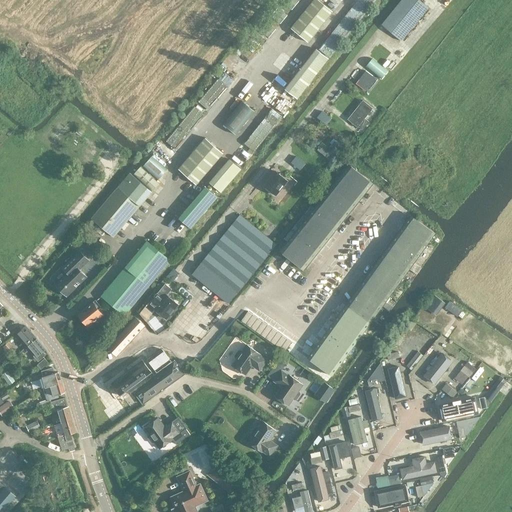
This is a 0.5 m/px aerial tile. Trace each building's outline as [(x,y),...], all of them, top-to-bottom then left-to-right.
[(318,0),(313,0),(291,28),(299,36),(308,42),(332,12),(318,0)] [(417,0),(401,0),(381,25),(401,41),(428,8),(417,0)] [(316,49),(285,90),(297,99),(329,58),(316,49)] [(377,80),(366,72),(356,85),(367,93),(377,80)] [(209,109),(229,86),(219,78),(200,100),(209,109)] [(284,91),(245,143),(256,151),(295,99),(284,91)] [(358,127),(365,118),(373,108),(363,100),(347,119),(358,127)] [(235,134),(254,111),(242,101),(223,124),(235,134)] [(195,105),(170,140),(179,147),(204,112),(195,105)] [(323,110),(318,116),(327,124),(332,118),(323,110)] [(362,130),(369,122),(365,118),(358,127),(362,130)] [(206,138),(179,169),(196,184),(223,153),(206,138)] [(334,152),(340,146),(334,141),(329,148),(322,142),(318,147),(333,159),(337,155),(334,152)] [(337,155),(343,148),(340,146),(334,152),(337,155)] [(382,153),(377,160),(386,167),(392,159),(382,153)] [(167,169),(152,155),(142,167),(157,181),(167,169)] [(297,155),(292,162),(301,169),(306,162),(297,155)] [(221,192),(241,169),(230,159),(210,183),(221,192)] [(304,270),(372,184),(349,165),(280,251),(304,270)] [(159,184),(140,167),(134,173),(153,191),(159,184)] [(276,195),(287,181),(275,171),(264,186),(276,195)] [(118,187),(91,219),(113,237),(140,205),(151,191),(130,173),(118,187)] [(190,228),(217,197),(206,187),(179,218),(190,228)] [(228,303),(276,244),(240,215),(192,274),(228,303)] [(370,322),(435,233),(410,215),(346,305),(370,322)] [(89,260),(101,248),(92,241),(91,243),(89,242),(80,251),(89,260)] [(124,315),(170,260),(147,241),(101,296),(124,315)] [(87,277),(80,269),(89,260),(80,251),(63,268),(68,273),(55,285),(67,296),(87,277)] [(167,276),(173,280),(180,272),(174,267),(167,276)] [(165,284),(149,303),(155,308),(154,309),(166,319),(174,309),(178,305),(167,295),(172,289),(165,284)] [(434,314),(443,301),(435,295),(426,308),(434,314)] [(463,318),(467,311),(450,300),(446,307),(463,318)] [(102,315),(98,309),(100,307),(95,301),(78,314),(84,321),(83,323),(85,325),(87,325),(88,326),(102,315)] [(370,322),(346,305),(339,314),(364,331),(370,322)] [(246,324),(253,315),(248,311),(241,321),(246,324)] [(364,331),(339,314),(333,322),(357,340),(364,331)] [(251,328),(258,318),(253,315),(246,324),(251,328)] [(117,356),(145,326),(136,318),(108,347),(117,356)] [(255,331),(262,322),(258,318),(251,328),(255,331)] [(260,335),(267,325),(262,322),(255,331),(260,335)] [(357,340),(333,322),(326,331),(351,349),(357,340)] [(265,338),(272,329),(267,325),(260,335),(265,338)] [(36,339),(25,326),(20,330),(18,328),(11,333),(16,339),(19,336),(27,346),(36,339)] [(270,342),(277,332),(272,329),(265,338),(270,342)] [(351,349),(326,331),(320,340),(344,358),(351,349)] [(275,345),(282,336),(277,332),(270,342),(275,345)] [(280,349),(287,339),(282,336),(275,345),(280,349)] [(11,346),(6,339),(1,343),(6,350),(11,346)] [(42,351),(44,349),(36,339),(27,346),(34,354),(32,356),(37,362),(45,355),(42,351)] [(284,352),(292,343),(287,339),(280,349),(284,352)] [(344,358),(320,340),(313,349),(338,367),(344,358)] [(267,360),(259,355),(260,354),(247,344),(241,352),(240,351),(238,351),(235,356),(235,357),(237,358),(232,366),(245,375),(252,365),(259,370),(267,360)] [(155,354),(148,359),(157,372),(164,367),(171,362),(162,349),(155,354)] [(331,376),(338,367),(313,349),(307,358),(331,376)] [(399,358),(397,352),(387,354),(388,360),(399,358)] [(443,352),(425,374),(435,383),(454,361),(443,352)] [(40,370),(48,363),(44,358),(36,365),(40,370)] [(134,364),(109,384),(118,396),(148,373),(149,372),(140,360),(138,361),(134,364)] [(143,404),(184,374),(174,360),(153,376),(155,379),(135,393),(143,404)] [(388,368),(396,397),(414,392),(409,374),(403,376),(400,364),(388,368)] [(473,373),(464,366),(460,370),(469,377),(473,373)] [(60,382),(57,372),(54,373),(52,367),(40,371),(42,377),(40,377),(43,387),(44,387),(60,382)] [(14,380),(7,371),(1,375),(8,385),(14,380)] [(298,392),(303,384),(289,375),(289,376),(281,371),(274,381),(281,386),(274,396),(288,405),(293,398),(294,399),(296,399),(299,394),(299,392),(298,392)] [(380,384),(378,378),(367,381),(369,386),(380,384)] [(64,392),(60,382),(44,387),(48,400),(57,397),(56,394),(64,392)] [(454,396),(458,391),(447,382),(443,387),(454,396)] [(326,387),(317,400),(324,405),(333,392),(326,387)] [(373,420),(383,418),(377,387),(366,389),(373,420)] [(487,408),(485,397),(479,398),(481,409),(487,408)] [(52,411),(57,410),(61,423),(71,419),(68,406),(66,407),(64,398),(47,403),(46,399),(38,402),(40,407),(50,404),(52,411)] [(0,413),(1,415),(13,407),(9,401),(0,407),(0,413)] [(360,410),(359,404),(348,407),(349,413),(360,410)] [(369,428),(365,415),(349,419),(356,444),(369,440),(366,429),(369,428)] [(172,438),(179,433),(172,423),(165,428),(158,418),(145,428),(150,435),(148,436),(148,438),(151,442),(153,442),(154,441),(160,449),(173,439),(172,438)] [(75,432),(71,419),(61,423),(64,435),(63,436),(65,441),(66,441),(71,439),(70,434),(75,432)] [(28,432),(39,426),(36,421),(25,426),(28,432)] [(270,440),(271,439),(277,431),(263,421),(258,429),(257,428),(255,428),(252,432),(252,434),(254,435),(248,442),(262,452),(262,451),(270,456),(277,446),(270,440)] [(449,424),(421,431),(424,444),(453,437),(449,424)] [(341,436),(340,430),(330,433),(329,433),(331,438),(341,436)] [(68,448),(66,441),(65,441),(63,436),(64,435),(58,437),(61,450),(68,448)] [(71,439),(66,441),(68,448),(69,451),(74,450),(71,439)] [(341,457),(351,455),(348,440),(321,446),(324,459),(331,457),(334,468),(343,466),(341,457)] [(354,456),(362,455),(361,445),(353,446),(354,456)] [(445,447),(445,456),(455,455),(454,447),(445,447)] [(403,477),(438,473),(436,460),(428,461),(427,455),(413,457),(414,465),(401,467),(403,477)] [(322,462),(321,456),(311,458),(310,458),(310,459),(312,464),(322,462)] [(445,467),(442,456),(436,457),(439,468),(445,467)] [(335,497),(330,469),(324,471),(322,464),(312,466),(318,500),(335,497)] [(239,484),(222,470),(215,465),(207,474),(232,493),(239,484)] [(200,504),(207,500),(200,484),(196,485),(190,471),(177,477),(184,491),(171,497),(176,509),(174,510),(174,511),(197,511),(198,511),(198,510),(199,510),(200,509),(200,508),(200,507),(200,506),(200,505),(200,504)] [(379,487),(403,481),(401,472),(377,477),(379,487)] [(304,488),(302,482),(291,485),(293,491),(304,488)] [(0,510),(1,511),(14,496),(0,483),(0,510)] [(405,485),(372,489),(375,509),(404,505),(403,500),(407,499),(405,485)] [(423,496),(421,485),(415,486),(418,497),(423,496)] [(302,494),(293,496),(296,508),(305,506),(306,511),(314,511),(309,488),(301,490),(302,494)] [(213,511),(215,511),(225,508),(223,502),(211,507),(213,511)]
